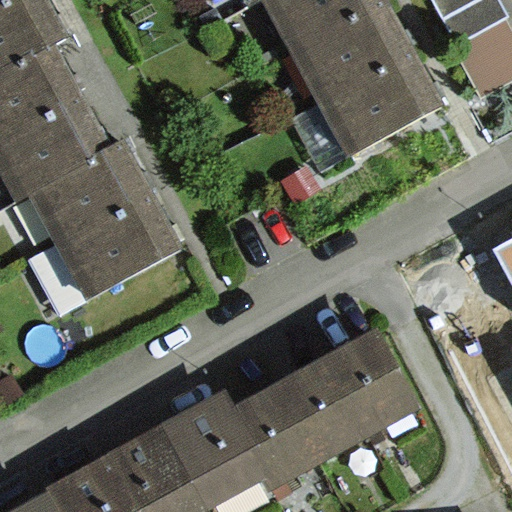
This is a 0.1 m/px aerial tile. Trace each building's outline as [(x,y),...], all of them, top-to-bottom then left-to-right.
[(70,49),(43,0),(11,0),(0,6),(0,77),(32,61),(36,67),(59,55),(70,49)] [(241,0),(250,16),(266,10),(284,0),(241,0)] [(289,55),(386,4),(383,0),(284,0),(266,10),(289,55)] [(509,20),(498,0),(433,0),(459,46),(507,20),(509,20)] [(317,107),(414,55),(386,4),(289,55),(317,107)] [(511,84),(511,30),(507,20),(459,46),(454,48),(480,100),(511,84)] [(0,149),(84,105),(59,55),(36,67),(32,61),(0,77),(0,149)] [(414,55),(317,107),(347,163),(444,111),(414,55)] [(112,155),(84,105),(0,149),(0,177),(19,213),(31,207),(91,174),(88,168),(112,155)] [(31,207),(57,253),(154,202),(126,148),(112,155),(88,168),(91,174),(31,207)] [(183,257),(154,202),(57,253),(86,308),(183,257)] [(511,242),(496,251),(511,279),(511,242)] [(374,332),(326,359),(369,436),(417,409),(374,332)] [(319,463),(369,436),(326,359),(276,387),(319,463)] [(268,492),(319,463),(276,387),(232,412),(253,450),(246,453),(259,478),(268,492)] [(221,392),(165,424),(210,505),(259,478),(246,453),(253,450),(232,412),(221,392)] [(139,511),(197,511),(210,505),(165,424),(109,453),(139,511)] [(54,511),(139,511),(109,453),(41,487),(44,494),(54,511)] [(54,511),(44,494),(9,511),(54,511)]
